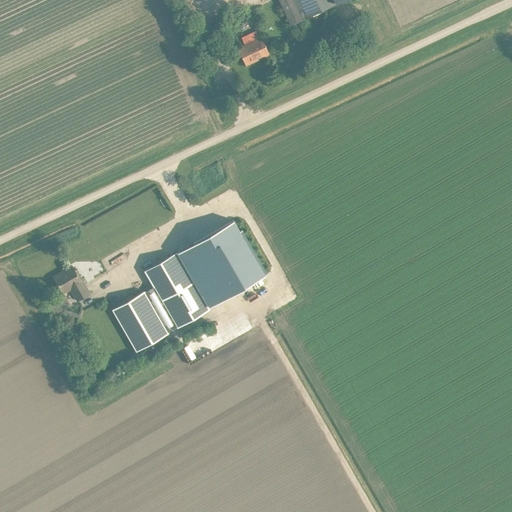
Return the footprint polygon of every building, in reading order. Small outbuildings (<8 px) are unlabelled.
[(278,0),(290,25),(302,20),(292,0),(278,0)] [(298,0),(307,18),(335,5),(332,0),(298,0)] [(334,0),(339,9),(358,0),(334,0)] [(238,49),(246,65),(268,55),(261,38),(238,49)] [(211,306),(262,276),(230,218),(179,250),(211,306)] [(145,271),(177,326),(208,309),(176,254),(145,271)] [(53,277),(63,294),(70,290),(77,301),(90,294),(80,276),(78,277),(72,266),(53,277)] [(113,311),(136,350),(167,332),(144,293),(113,311)]
